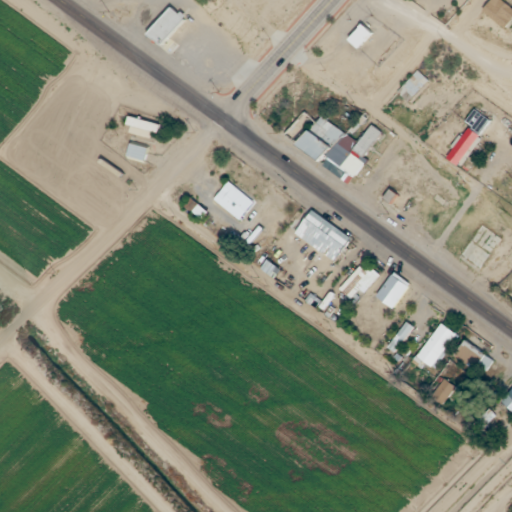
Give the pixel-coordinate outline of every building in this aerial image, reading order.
[(511,17),(511,0),(491,0),(492,17),(511,17)] [(166,13),(143,39),(156,52),(180,26),(166,13)] [(376,28),(364,19),(349,38),(361,47),(376,28)] [(431,82),(418,70),(397,90),(410,103),(431,82)] [(446,157),(462,166),(491,117),(476,108),(446,157)] [(345,133),(326,113),(301,136),(319,157),(345,133)] [(347,134),(333,151),(346,161),(357,147),(366,154),(383,131),(373,123),(358,142),(347,134)] [(146,162),(151,144),(133,139),(128,157),(146,162)] [(241,218),(256,199),(231,178),(215,197),(241,218)] [(336,257),(350,236),(312,211),(298,232),(336,257)] [(378,293),(396,305),(411,282),(394,270),(378,293)] [(419,354),(436,366),(462,332),(445,319),(419,354)]
